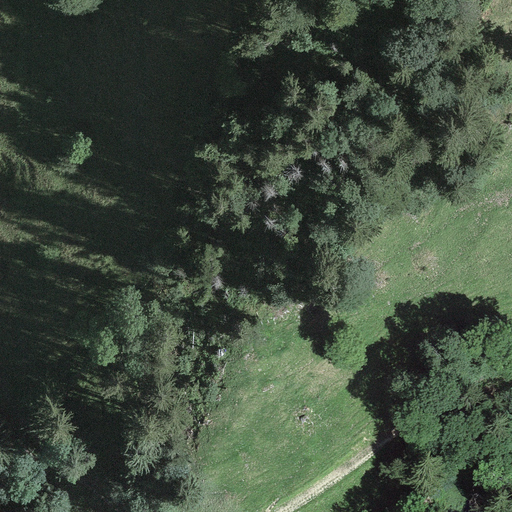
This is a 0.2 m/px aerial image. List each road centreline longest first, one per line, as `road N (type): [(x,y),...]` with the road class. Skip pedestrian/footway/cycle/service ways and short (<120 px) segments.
road 1 (track): [(511,362),(440,397),(277,511)]
road 2 (track): [(123,511),(48,448),(0,380)]
